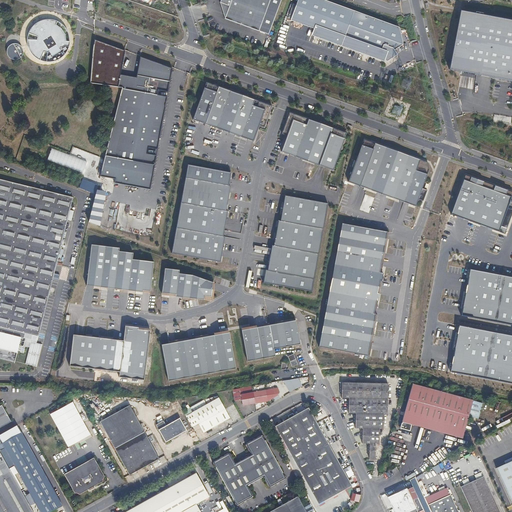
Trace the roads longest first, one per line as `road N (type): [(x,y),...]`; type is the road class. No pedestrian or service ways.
road 1 (residential): [(379,511),(327,403),(307,394),(88,511)]
road 2 (residential): [(451,151),(192,57)]
road 3 (unknown): [(200,450),(240,510),(290,479),(261,417)]
road 4 (residential): [(415,0),(451,151)]
